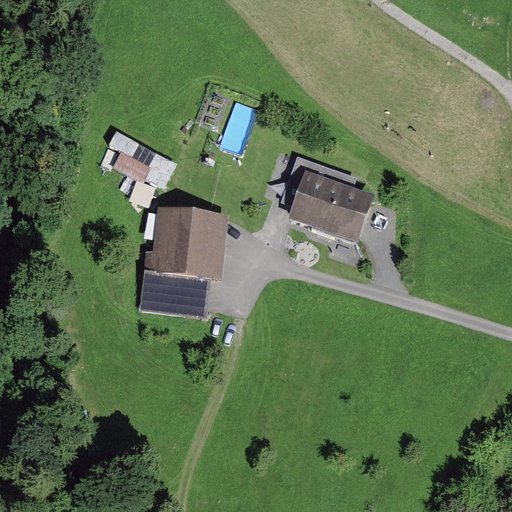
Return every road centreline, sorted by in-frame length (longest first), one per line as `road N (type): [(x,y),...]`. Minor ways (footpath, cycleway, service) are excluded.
road 1 (track): [(241,258),(511,335)]
road 2 (track): [(382,0),(511,91)]
